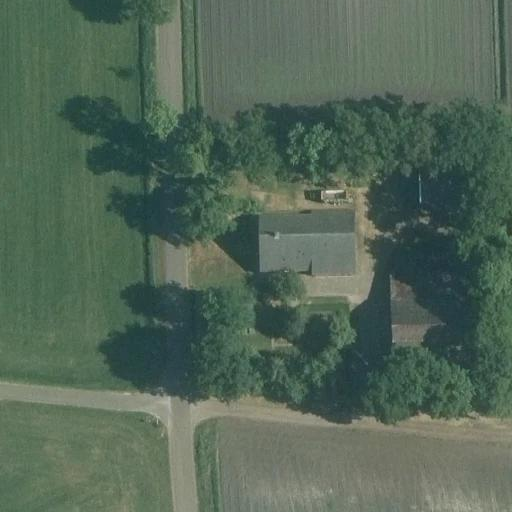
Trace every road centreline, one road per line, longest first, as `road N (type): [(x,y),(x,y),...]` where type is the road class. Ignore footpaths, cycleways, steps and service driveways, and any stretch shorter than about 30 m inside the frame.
road 1 (unclassified): [(175,407),(163,0)]
road 2 (unclassified): [(175,407),(368,426)]
road 3 (unclassified): [(0,391),(175,407)]
road 4 (track): [(511,440),(368,426)]
